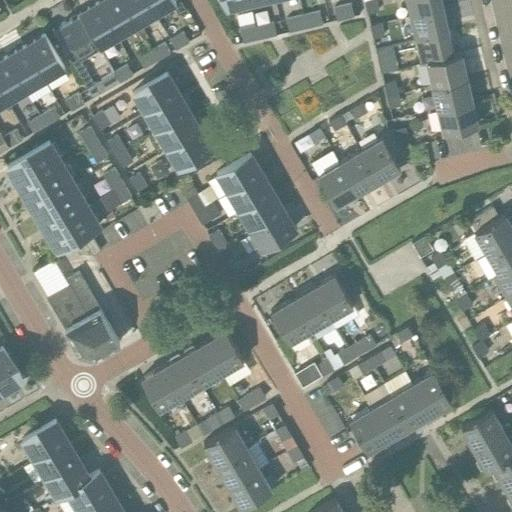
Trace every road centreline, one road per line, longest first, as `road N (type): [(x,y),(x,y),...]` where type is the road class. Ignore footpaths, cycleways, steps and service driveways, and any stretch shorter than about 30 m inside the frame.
road 1 (residential): [(332,241),(194,0)]
road 2 (residential): [(236,306),(337,480)]
road 3 (residential): [(332,241),(434,180),(511,156)]
road 4 (residential): [(236,306),(75,386)]
road 5 (residential): [(180,511),(75,386)]
road 6 (residential): [(75,386),(0,266)]
